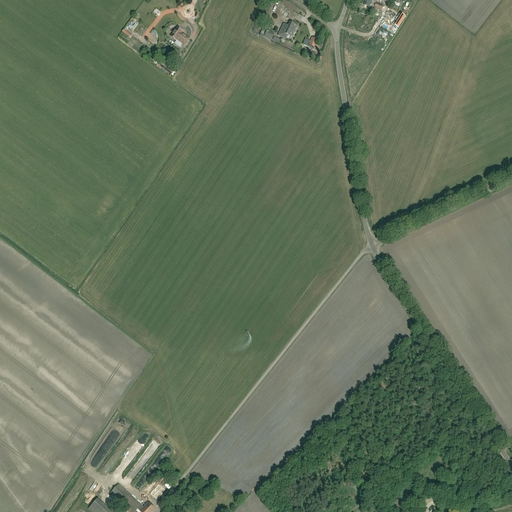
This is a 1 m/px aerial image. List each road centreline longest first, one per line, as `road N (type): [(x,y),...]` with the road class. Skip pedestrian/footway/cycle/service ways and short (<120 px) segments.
road 1 (unclassified): [(511,466),(371,246)]
road 2 (unclassified): [(371,246),(336,30)]
road 3 (unclassified): [(371,246),(511,180)]
